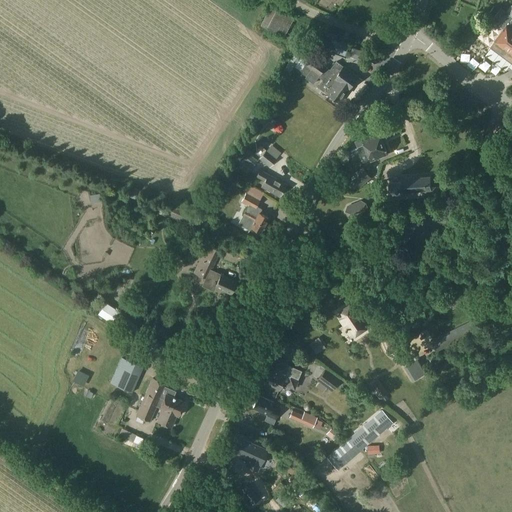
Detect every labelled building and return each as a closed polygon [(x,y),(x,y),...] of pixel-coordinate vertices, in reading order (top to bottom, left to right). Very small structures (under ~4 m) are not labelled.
[(504,29),(491,47),(511,62),(511,5),(506,11),(502,8),(492,21),(504,29)] [(271,7),(261,25),(285,36),(294,19),(271,7)] [(324,36),(320,46),(341,54),(345,56),(349,45),(345,44),(324,36)] [(353,48),(351,55),(362,59),(364,51),(353,48)] [(295,54),(284,69),(289,73),(300,58),(302,59),(307,63),(306,65),(301,72),(307,76),(306,78),(315,84),(316,83),(320,86),(318,87),(326,92),(340,102),(349,89),(358,77),(344,66),(344,67),(336,62),(331,70),(307,52),(306,54),(299,49),(295,54)] [(259,110),(254,118),(268,126),(273,119),(259,110)] [(362,138),(355,141),(358,147),(364,144),(371,161),(388,154),(379,131),(362,138)] [(260,158),(259,159),(270,167),(276,158),(267,150),(265,151),(260,158)] [(248,153),(243,159),(253,166),(257,161),(248,153)] [(260,170),(257,176),(265,181),(262,186),(279,196),(286,184),(260,170)] [(365,171),(352,182),(358,188),(371,177),(365,171)] [(403,177),(401,177),(402,179),(403,191),(402,191),(402,193),(404,193),(404,192),(407,192),(407,193),(409,192),(408,191),(412,191),(412,192),(413,192),(413,191),(417,191),(417,192),(418,192),(418,191),(422,190),(422,192),(423,192),(423,190),(426,190),(427,191),(428,191),(428,190),(431,190),(432,191),(433,190),(433,189),(436,186),(437,186),(437,185),(436,185),(435,180),(436,180),(436,178),(435,179),(431,176),(432,175),(430,175),(430,176),(427,176),(427,175),(425,175),(425,176),(422,177),(422,176),(420,176),(421,177),(417,177),(417,176),(416,176),(416,177),(413,177),(412,176),(411,176),(411,177),(408,178),(408,176),(406,176),(406,178),(403,178),(403,177)] [(393,179),(390,179),(391,191),(402,191),(403,191),(402,179),(399,179),(398,177),(394,177),(393,179)] [(239,181),(236,187),(243,191),(245,185),(239,181)] [(131,186),(127,196),(138,200),(142,189),(131,186)] [(248,205),(239,223),(250,229),(251,227),(260,232),(268,218),(259,212),(261,209),(256,206),(260,199),(247,192),(242,202),(248,205)] [(348,206),(346,211),(348,216),(353,218),(366,214),(368,208),(366,203),(362,200),(348,206)] [(172,202),(167,214),(184,222),(190,209),(172,202)] [(207,245),(194,272),(206,278),(204,281),(231,293),(236,281),(212,270),(220,251),(207,245)] [(434,254),(429,258),(435,264),(439,260),(434,254)] [(105,303),(99,313),(111,321),(113,319),(119,311),(105,303)] [(354,303),(339,313),(347,324),(345,325),(351,334),(367,323),(354,303)] [(473,320),(432,341),(435,350),(473,331),(477,329),(473,320)] [(83,327),(74,354),(78,355),(72,371),(84,375),(99,332),(83,327)] [(319,337),(310,343),(317,354),(327,347),(319,337)] [(115,383),(115,385),(132,392),(143,367),(126,359),(115,383)] [(269,371),(264,382),(279,389),(281,385),(286,388),(287,385),(294,388),(297,381),(296,380),(300,371),(288,366),(288,365),(276,359),(271,371),(269,371)] [(417,359),(405,367),(413,380),(426,372),(417,359)] [(326,369),(317,379),(331,390),(339,380),(326,369)] [(151,377),(135,415),(149,421),(155,405),(163,387),(165,382),(151,377)] [(369,384),(381,401),(383,400),(384,402),(389,398),(387,395),(389,394),(378,378),(377,379),(369,384)] [(163,387),(155,405),(159,407),(162,409),(161,413),(160,413),(157,421),(171,426),(173,420),(173,419),(175,414),(178,415),(183,400),(172,396),(174,391),(166,387),(166,388),(163,387)] [(79,405),(82,394),(78,393),(74,403),(79,405)] [(258,395),(253,407),(268,413),(267,416),(275,419),(280,407),(273,404),(273,402),(258,395)] [(293,407),(290,417),(312,426),(316,417),(293,407)] [(382,410),(326,456),(337,469),(393,423),(382,410)] [(290,444),(294,439),(289,435),(285,440),(290,444)] [(239,438),(233,451),(241,454),(243,455),(242,457),(251,461),(249,464),(257,468),(265,449),(239,438)] [(252,483),(240,489),(248,504),(260,497),(252,483)]
